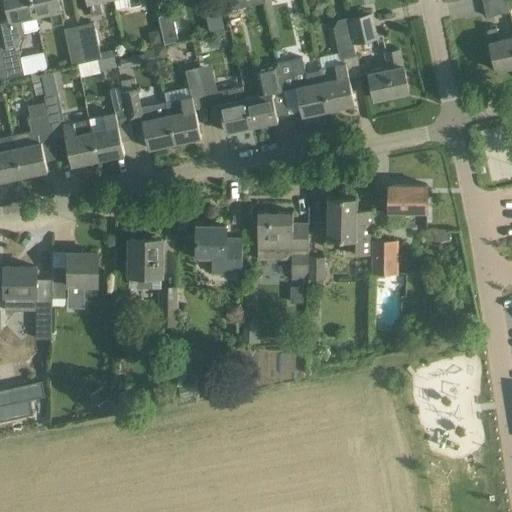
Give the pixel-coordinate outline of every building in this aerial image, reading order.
[(6,0),(11,20),(0,21),(0,32),(10,78),(25,74),(23,65),(18,44),(24,32),(25,31),(22,18),(36,15),(32,0),(6,0)] [(61,9),(59,0),(32,0),(36,15),(50,12),(53,25),(64,23),(61,9)] [(99,0),(88,0),(89,1),(92,15),(102,12),(99,0)] [(222,0),(225,12),(264,3),(263,0),(222,0)] [(264,0),(272,37),(279,35),(271,0),(264,0)] [(506,0),(483,0),(487,17),(509,12),(506,0)] [(372,13),(349,19),(352,32),(354,43),(378,38),(372,13)] [(179,41),(173,14),(159,16),(165,44),(179,41)] [(334,30),(336,35),(351,32),(349,19),(339,21),(334,30)] [(101,57),(99,46),(94,22),(80,25),(88,61),(101,57)] [(73,65),(88,61),(80,25),(65,29),(73,65)] [(511,66),(511,37),(500,40),(497,28),(487,30),(490,42),(489,42),(495,71),(511,66)] [(0,79),(10,78),(0,32),(0,79)] [(352,32),(336,35),(341,59),(357,56),(354,43),(352,32)] [(370,73),(371,79),(375,99),(409,92),(404,65),(403,65),(400,50),(385,53),(389,69),(370,73)] [(145,53),(120,59),(122,68),(147,63),(145,53)] [(101,58),(98,59),(100,71),(117,67),(114,56),(101,59),(101,58)] [(303,57),(279,63),(284,90),(296,87),(303,115),(329,110),(320,69),(319,69),(320,70),(306,73),(303,57)] [(272,93),(284,90),(279,63),(255,68),(261,95),(246,98),(253,126),(278,121),(272,93)] [(336,65),(320,69),(329,110),(355,104),(349,76),(346,64),(336,66),(336,65)] [(191,96),(166,102),(169,114),(176,143),(202,137),(195,109),(207,106),(199,67),(185,70),(191,96)] [(213,70),(200,73),(207,106),(219,104),(220,104),(226,132),(253,126),(246,98),(243,86),(217,91),(213,70)] [(39,71),(31,73),(33,84),(41,82),(39,71)] [(133,78),(122,81),(123,86),(131,123),(143,120),(149,149),(176,143),(169,114),(153,118),(150,105),(140,108),(135,83),(133,78)] [(106,116),(89,119),(92,131),(99,160),(125,154),(122,142),(134,140),(130,123),(131,123),(123,86),(122,86),(121,87),(110,89),(116,114),(106,116)] [(45,96),(49,114),(51,122),(63,120),(64,119),(63,115),(59,93),(45,96)] [(54,140),(51,122),(49,114),(29,119),(32,130),(13,135),(15,148),(22,176),(48,170),(42,142),(52,140),(52,141),(54,140)] [(67,114),(63,115),(64,119),(63,120),(64,125),(66,137),(72,165),(99,160),(92,131),(89,119),(72,123),(67,114)] [(0,180),(22,176),(15,148),(13,135),(0,138),(0,180)] [(389,211),(407,211),(427,212),(428,185),(390,184),(389,211)] [(328,197),(327,240),(359,241),(359,254),(372,254),(372,241),(373,211),(357,211),(357,198),(328,197)] [(258,211),(258,259),(292,260),(292,278),(309,279),(309,257),(309,222),(308,222),(308,223),(293,223),(293,212),(258,211)] [(242,273),(243,258),(243,238),(227,238),(227,226),(197,225),(197,245),(196,255),(212,256),(212,273),(242,273)] [(130,259),(130,275),(131,275),(149,275),(160,275),(162,275),(162,259),(162,239),(130,239),(130,259)] [(372,254),(372,273),(397,273),(397,241),(372,241),(372,254)] [(54,267),(53,267),(52,305),(69,305),(69,307),(86,307),(86,285),(98,285),(98,253),(69,252),(69,269),(54,268),(54,267)] [(325,257),(309,257),(309,279),(325,279),(325,257)] [(36,311),(36,310),(37,287),(37,267),(5,266),(5,294),(5,310),(21,310),(21,311),(36,311)] [(304,286),(291,286),(291,302),(304,302),(304,286)] [(177,287),(161,287),(160,325),(176,325),(177,287)] [(36,336),(36,339),(38,339),(52,338),(52,323),(53,310),(36,310),(36,311),(36,336)] [(0,428),(36,420),(33,405),(47,401),(44,386),(0,395),(0,428)]
